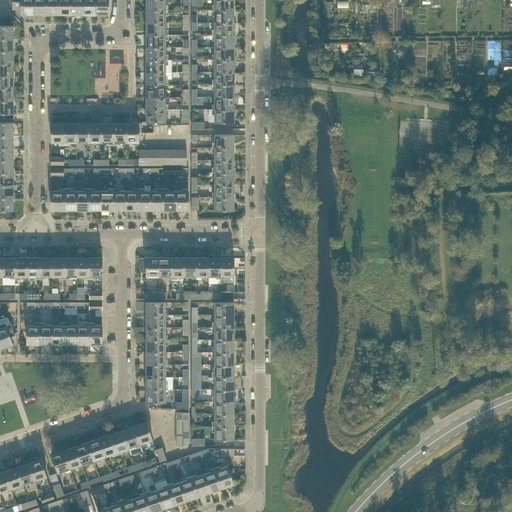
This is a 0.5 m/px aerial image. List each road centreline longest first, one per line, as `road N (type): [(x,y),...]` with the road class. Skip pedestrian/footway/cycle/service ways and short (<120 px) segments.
road 1 (residential): [(36,232),(38,36),(127,34),(127,0)]
road 2 (residential): [(0,448),(121,405),(124,232)]
road 3 (residential): [(238,511),(256,505),(260,232)]
road 4 (residential): [(260,232),(259,0)]
road 5 (tertiary): [(354,511),(421,449),(511,399)]
road 6 (residential): [(124,232),(260,232)]
